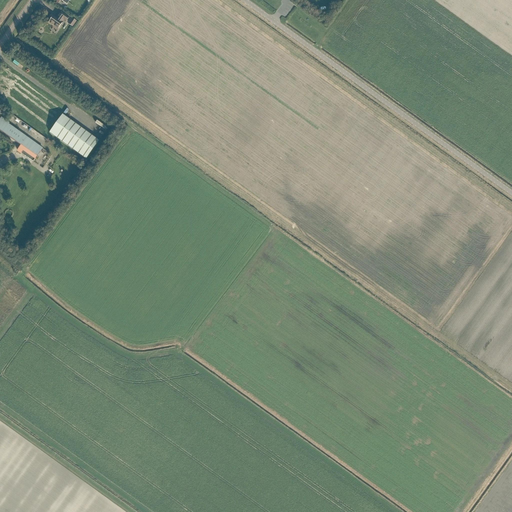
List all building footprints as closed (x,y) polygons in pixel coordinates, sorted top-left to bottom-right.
[(52,14),(48,19),(50,20),(48,23),(53,27),(57,31),(64,21),(66,23),(69,18),(61,12),(57,18),(52,14)] [(72,27),(76,22),(72,18),(68,24),(72,27)] [(99,141),(62,115),(49,133),(86,159),(99,141)] [(17,151),(28,158),(32,153),(29,151),(35,143),(0,118),(0,131),(21,146),(17,151)] [(43,148),(35,143),(29,151),(32,153),(28,158),(33,162),(38,155),(43,148)]
